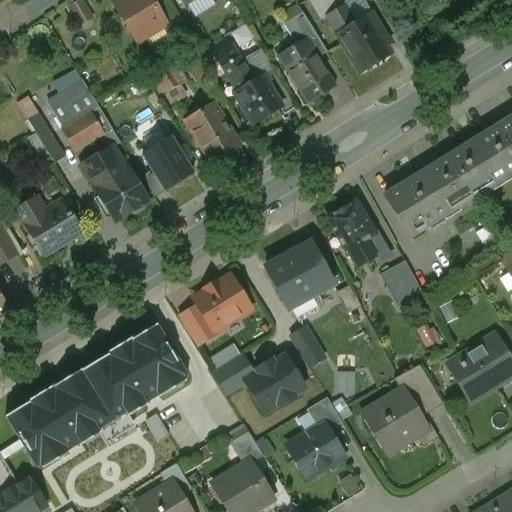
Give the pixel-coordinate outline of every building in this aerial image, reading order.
[(78,0),(68,6),(78,24),(92,16),(83,0),(78,0)] [(118,0),(113,4),(136,43),(166,25),(150,0),(118,0)] [(177,0),(186,14),(211,0),(177,0)] [(338,0),(334,0),(321,8),(326,17),(343,7),(338,0)] [(326,17),(337,36),(354,25),(343,6),(343,7),(326,17)] [(302,14),(283,25),(295,46),(304,40),(315,59),(326,53),(302,14)] [(354,25),(337,36),(359,72),(388,54),(381,42),(385,39),(371,15),(354,25)] [(295,46),(277,57),(278,58),(279,58),(288,73),(287,74),(288,75),(289,74),(299,91),(298,91),(299,93),(300,92),(307,102),(305,103),(306,105),(334,87),(333,86),(332,87),(315,59),(304,40),(295,46)] [(231,47),(216,57),(223,69),(238,59),(231,47)] [(185,49),(172,57),(183,75),(196,67),(185,49)] [(238,59),(223,69),(237,92),(252,83),(238,59)] [(167,68),(163,71),(159,65),(151,69),(166,92),(178,85),(167,68)] [(237,92),(234,95),(253,126),(281,108),(262,77),(252,83),(237,92)] [(111,129),(83,83),(47,105),(62,129),(60,130),(74,152),(111,129)] [(214,105),(185,123),(210,164),(238,146),(231,133),(235,131),(229,122),(226,125),(214,105)] [(148,111),(128,123),(133,130),(153,118),(148,111)] [(65,158),(38,115),(27,122),(54,165),(65,158)] [(133,130),(133,131),(146,153),(164,141),(158,132),(161,131),(153,118),(133,130)] [(511,122),(510,119),(447,158),(472,199),(511,174),(511,122)] [(146,153),(142,156),(151,171),(164,192),(165,191),(193,174),(189,168),(194,164),(183,148),(178,151),(170,137),(164,141),(146,153)] [(124,172),(111,149),(89,162),(103,185),(94,190),(99,197),(94,200),(106,219),(111,217),(115,223),(131,213),(135,214),(143,209),(144,205),(147,203),(127,170),(124,172)] [(447,158),(384,197),(409,238),(472,199),(447,158)] [(151,171),(140,177),(154,199),(165,192),(165,191),(164,192),(151,171)] [(36,199),(15,212),(23,226),(25,225),(28,230),(46,219),(43,214),(44,213),(36,199)] [(44,213),(43,214),(46,219),(28,230),(25,225),(23,226),(42,257),(81,233),(62,202),(44,213)] [(355,202),(326,219),(345,253),(346,252),(364,242),(374,235),(366,222),(371,219),(364,209),(360,212),(355,202)] [(0,223),(0,222),(0,264),(18,254),(0,223)] [(364,242),(346,252),(356,269),(374,259),(364,242)] [(333,286),(312,247),(284,262),(282,259),(264,268),(287,310),(333,286)] [(511,250),(499,258),(505,269),(511,265),(511,250)] [(404,262),(383,273),(401,306),(421,294),(404,262)] [(230,279),(218,286),(217,284),(204,292),(205,294),(194,301),(197,307),(213,333),(216,332),(250,310),(230,279)] [(349,286),(335,294),(347,315),(360,308),(349,286)] [(0,316),(9,311),(0,297),(0,316)] [(213,333),(197,307),(179,318),(197,347),(217,334),(216,332),(213,333)] [(107,357),(83,372),(82,371),(54,387),(27,403),(28,404),(5,418),(36,469),(41,466),(43,470),(69,454),(68,452),(80,445),(81,446),(100,435),(98,432),(126,414),(128,418),(147,406),(146,404),(158,397),(159,399),(186,383),(184,379),(188,377),(157,326),(132,341),(131,339),(106,355),(107,357)] [(291,338),(309,368),(324,359),(306,330),(291,338)] [(511,369),(493,337),(454,360),(463,375),(455,379),(470,402),(511,375),(511,369)] [(245,382),(254,377),(242,358),(214,375),(226,396),(246,384),(245,382)] [(284,358),(273,365),(271,362),(257,371),(259,374),(254,377),(245,382),(246,384),(265,414),(304,390),(284,358)] [(442,405),(419,366),(393,380),(400,391),(401,391),(419,419),(442,405)] [(400,391),(363,414),(385,450),(424,427),(419,419),(401,391),(400,391)] [(325,399),(305,411),(316,429),(323,425),(327,431),(341,424),(325,399)] [(316,429),(285,447),(300,471),(319,459),(324,468),(342,456),(327,431),(323,425),(316,429)] [(247,433),(229,444),(242,465),(249,461),(250,464),(262,457),(247,433)] [(19,486),(0,455),(0,511),(37,511),(46,507),(29,480),(19,486)] [(242,465),(211,485),(228,511),(252,511),(272,500),(250,464),(249,461),(242,465)] [(175,464),(159,474),(166,485),(169,483),(179,498),(191,490),(175,464)] [(166,485),(134,504),(138,511),(189,511),(185,504),(182,503),(179,498),(169,483),(166,485)] [(511,511),(511,493),(496,503),(493,503),(490,503),(488,504),(486,506),(485,508),(484,510),(483,511),(481,511),(511,511)]
